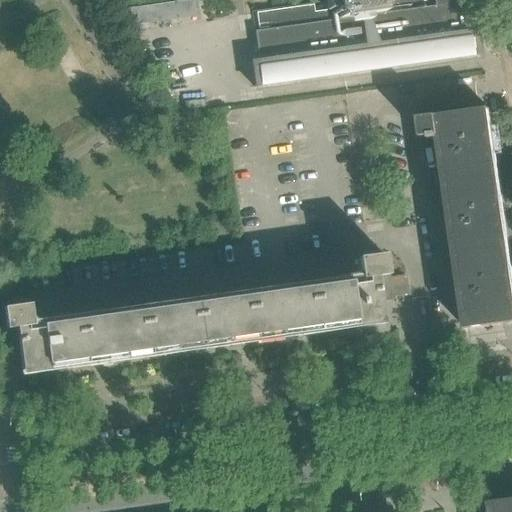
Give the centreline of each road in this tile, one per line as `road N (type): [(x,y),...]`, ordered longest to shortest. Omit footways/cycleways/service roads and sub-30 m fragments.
road 1 (tertiary): [(511,394),(71,454),(0,456)]
road 2 (tertiary): [(73,511),(511,449)]
